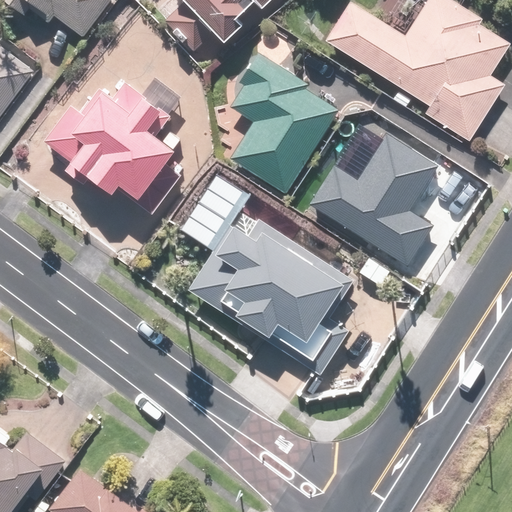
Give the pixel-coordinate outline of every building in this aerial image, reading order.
[(108,0),(0,0),(0,4),(12,13),(19,4),(45,24),(50,17),(79,39),(108,0)] [(182,0),(223,42),(240,26),(234,19),(254,2),(259,8),(267,0),(182,0)] [(426,0),(404,38),(347,4),(323,45),(427,105),(420,117),(467,144),(501,86),(489,80),(508,47),(473,27),(476,22),(438,0),(426,0)] [(0,118),(33,73),(0,48),(0,118)] [(285,196),(334,112),(302,91),(306,85),(255,54),(223,108),(250,125),(228,162),(285,196)] [(176,102),(149,78),(135,95),(122,84),(107,101),(98,94),(79,116),(69,107),(38,143),(64,165),(59,170),(75,184),(78,180),(101,200),(112,187),(130,203),(168,159),(139,134),(156,115),(161,119),(176,102)] [(380,141),(359,129),(335,169),(330,166),(303,212),(405,272),(432,226),(409,213),(436,167),(383,136),(380,141)] [(245,198),(211,179),(175,231),(210,255),(189,286),(231,314),(228,318),(259,340),(268,327),(291,342),(286,350),(307,365),(328,334),(318,327),(348,283),(238,208),(245,198)] [(0,511),(4,511),(11,504),(22,511),(27,511),(62,465),(22,435),(10,450),(2,444),(9,435),(0,427),(0,511)] [(127,511),(76,471),(43,511),(44,511),(127,511)]
